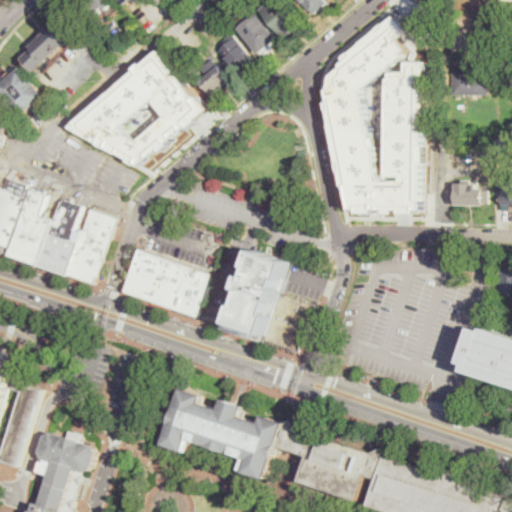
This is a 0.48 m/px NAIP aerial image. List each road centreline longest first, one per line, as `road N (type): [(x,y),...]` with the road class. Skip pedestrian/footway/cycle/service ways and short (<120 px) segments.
road 1 (residential): [(309,389),(343,266),(312,117),(309,59)]
road 2 (primary): [(0,287),(309,389)]
road 3 (residential): [(11,161),(202,0)]
road 4 (primary): [(309,389),(511,459)]
road 5 (residential): [(267,94),(158,186),(135,222)]
road 6 (primary): [(511,444),(338,386)]
road 7 (residential): [(511,234),(339,238)]
road 8 (residential): [(119,435),(37,341),(0,322)]
road 9 (primary): [(312,377),(162,323)]
road 10 (residential): [(140,208),(0,157)]
road 11 (residential): [(267,94),(375,0)]
